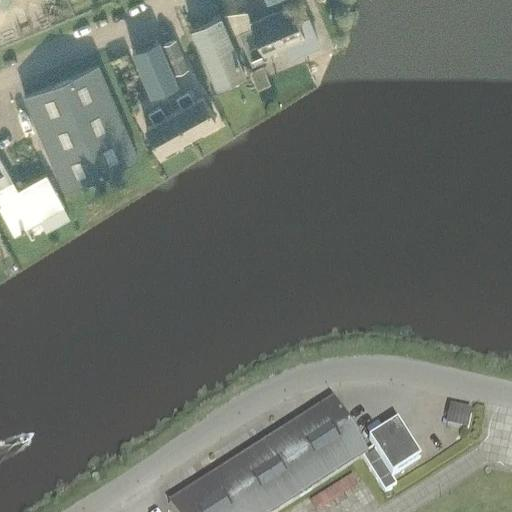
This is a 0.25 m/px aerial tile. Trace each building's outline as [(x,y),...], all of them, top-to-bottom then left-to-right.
[(238,33),(251,64),(267,57),(265,52),(284,44),(290,57),(320,44),(308,16),(296,21),(290,6),(251,23),(252,27),(238,33)] [(191,26),(215,82),(243,70),(219,13),(191,26)] [(174,74),(187,68),(175,39),(162,44),(174,74)] [(177,85),(158,40),(132,51),(151,96),(177,85)] [(24,97),(63,189),(137,157),(98,65),(24,97)] [(174,111),(186,133),(214,118),(202,95),(193,101),(187,90),(176,96),(182,106),(174,111)] [(174,111),(165,116),(159,105),(148,112),(154,122),(145,127),(158,149),(160,148),(162,153),(167,154),(175,149),(176,146),(173,141),(186,133),(174,111)] [(0,186),(0,209),(14,233),(39,220),(44,230),(69,216),(63,206),(45,174),(17,189),(9,194),(4,185),(0,186)] [(374,450),(366,455),(332,401),(168,505),(172,511),(280,511),(361,461),(384,496),(397,487),(392,478),(418,461),(396,427),(370,443),(374,450)] [(470,413),(450,408),(446,426),(466,431),(470,413)]
